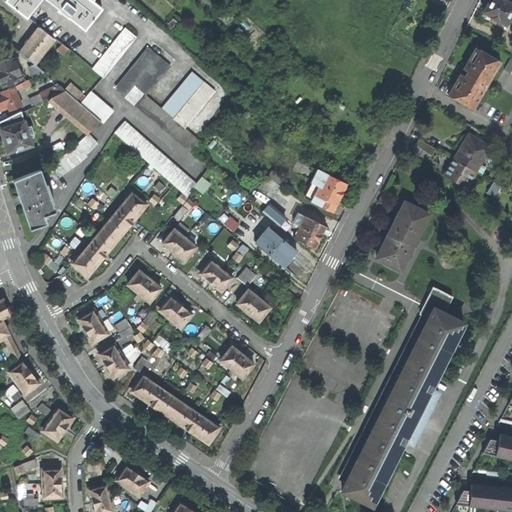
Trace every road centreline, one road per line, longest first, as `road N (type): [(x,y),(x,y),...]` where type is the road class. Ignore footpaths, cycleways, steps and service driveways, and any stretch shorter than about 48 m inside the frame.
road 1 (residential): [(464,0),(280,361)]
road 2 (residential): [(280,361),(137,246),(109,279),(43,318)]
road 3 (residential): [(511,328),(416,511)]
road 4 (residential): [(280,361),(215,483)]
road 5 (tertiary): [(106,411),(215,483)]
